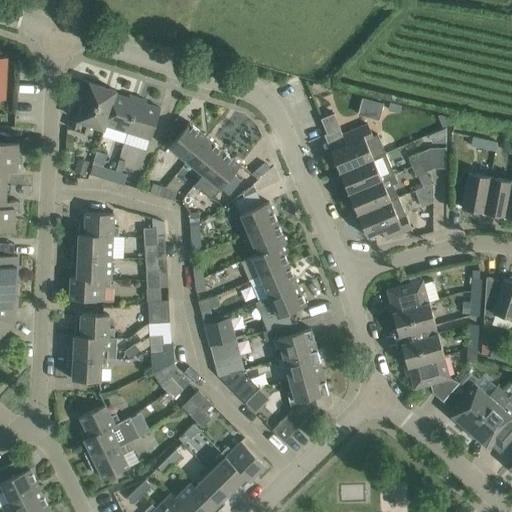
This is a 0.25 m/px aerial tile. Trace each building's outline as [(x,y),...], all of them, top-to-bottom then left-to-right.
[(150,139),(160,108),(114,94),(115,90),(80,79),(76,93),(84,96),(73,130),(84,134),(87,123),(103,129),(104,125),(150,139)] [(206,137),(189,122),(169,146),(187,160),(206,137)] [(338,169),(339,172),(373,158),(385,153),(377,135),(373,137),(367,123),(355,129),(354,128),(341,134),(345,144),(330,151),(335,163),(333,167),(338,169)] [(0,228),(13,229),(14,206),(4,206),(6,164),(16,165),(18,134),(0,132),(0,228)] [(511,136),(505,135),(501,151),(511,153),(511,136)] [(497,142),(472,136),(470,145),(495,151),(497,142)] [(223,150),(206,137),(187,160),(203,174),(223,150)] [(421,162),(412,166),(416,176),(435,169),(430,147),(417,152),(421,162)] [(446,169),(446,147),(430,147),(435,169),(446,169)] [(223,150),(203,174),(220,188),(240,164),(223,150)] [(421,162),(417,152),(408,156),(412,166),(421,162)] [(377,170),(373,158),(339,172),(341,176),(339,180),(343,182),(348,193),(394,174),(390,165),(377,170)] [(102,167),(99,177),(123,184),(126,175),(102,167)] [(483,212),(490,176),(468,172),(461,208),(472,210),(475,214),(479,211),(483,212)] [(356,211),(357,214),(398,197),(392,184),(398,182),(395,174),(394,174),(348,193),(353,205),(351,209),(356,211)] [(500,215),(504,216),(511,180),(490,176),(483,212),(494,214),(496,218),(500,215)] [(164,188),(152,184),(149,192),(161,196),(164,188)] [(426,184),(402,195),(409,211),(433,200),(426,184)] [(161,196),(173,200),(176,191),(164,188),(161,196)] [(356,222),(361,224),(366,236),(381,230),(385,239),(411,229),(398,197),(357,214),(358,218),(356,222)] [(277,222),(268,202),(240,214),(248,234),(277,222)] [(78,225),(78,234),(112,236),(118,236),(118,227),(112,227),(113,213),(85,212),(84,225),(78,225)] [(190,225),(198,225),(197,212),(189,213),(190,225)] [(277,222),(248,234),(257,254),(251,256),(251,257),(285,242),(277,222)] [(191,238),(199,238),(198,225),(190,225),(191,238)] [(143,228),(143,237),(164,236),(163,227),(143,228)] [(111,257),(112,236),(78,234),(77,247),(71,246),(71,255),(111,257)] [(143,237),(145,259),(165,257),(164,236),(143,237)] [(199,238),(191,238),(191,251),(200,251),(199,238)] [(285,242),(251,257),(260,276),(288,264),(280,245),(286,242),(285,242)] [(0,281),(16,283),(17,266),(14,266),(14,256),(4,255),(4,244),(0,243),(0,281)] [(110,279),(111,257),(71,255),(71,264),(77,265),(76,277),(70,277),(110,279)] [(165,257),(145,259),(146,280),(159,279),(167,279),(165,257)] [(288,264),(260,276),(268,296),(297,284),(288,264)] [(201,265),(192,265),(194,278),(203,277),(201,265)] [(480,297),(481,279),(479,278),(479,270),(472,270),(471,296),(480,297)] [(110,279),(70,277),(69,299),(103,300),(104,287),(110,288),(110,279)] [(203,277),(194,278),(195,291),(204,290),(203,277)] [(494,313),(510,317),(511,310),(511,278),(511,277),(507,279),(503,278),(501,282),(486,277),(483,313),(493,316),(494,313)] [(146,288),(160,287),(159,279),(146,280),(146,288)] [(392,315),(429,305),(422,280),(386,290),(390,302),(387,306),(391,309),(392,312),(392,315)] [(0,317),(14,323),(15,308),(12,308),(12,299),(15,299),(16,283),(0,281),(0,317)] [(297,284),(268,296),(277,317),(306,304),(297,284)] [(462,313),(469,313),(469,315),(478,316),(480,297),(471,296),(470,302),(462,301),(462,313)] [(429,305),(392,315),(398,335),(400,335),(401,339),(436,329),(429,305)] [(203,323),(212,320),(209,309),(200,311),(203,323)] [(149,323),(169,322),(169,313),(148,314),(149,323)] [(212,320),(203,323),(209,345),(234,338),(227,313),(212,320)] [(108,328),(109,315),(80,314),(80,327),(74,326),(73,335),(102,337),(114,338),(114,328),(108,328)] [(3,334),(14,323),(0,317),(0,333),(1,333),(3,334)] [(277,359),(278,360),(322,348),(316,349),(311,328),(292,333),(290,323),(262,330),(265,340),(272,338),(274,348),(280,347),(283,358),(277,359)] [(467,343),(477,343),(478,325),(469,324),(467,343)] [(436,329),(401,339),(402,342),(400,343),(406,363),(442,353),(436,329)] [(149,336),(150,345),(171,343),(170,334),(149,336)] [(101,349),(102,337),(73,335),(73,348),(67,348),(66,357),(107,358),(107,350),(101,349)] [(134,343),(123,351),(129,360),(140,352),(134,343)] [(172,343),(171,343),(150,345),(150,353),(173,351),(172,343)] [(467,343),(466,361),(476,362),(477,343),(467,343)] [(501,360),(504,351),(492,347),(489,357),(501,360)] [(322,348),(278,360),(280,369),(286,368),(289,379),(322,371),(319,359),(325,358),(322,348)] [(501,360),(511,363),(511,353),(504,351),(501,360)] [(442,353),(406,363),(407,366),(408,369),(406,373),(410,375),(413,388),(449,378),(442,353)] [(100,381),(100,380),(108,381),(109,367),(106,367),(107,358),(66,357),(66,366),(72,366),(71,379),(100,381)] [(240,361),(215,368),(217,374),(219,377),(230,373),(242,370),(240,361)] [(178,369),(173,362),(152,373),(161,386),(167,392),(184,375),(178,369)] [(230,373),(219,377),(245,402),(260,388),(248,375),(244,377),(242,370),(230,373)] [(322,371),(289,379),(292,391),(286,392),(289,402),(328,392),(322,371)] [(448,413),(468,430),(502,391),(496,386),(488,395),(475,383),(478,380),(468,371),(458,383),(467,391),(448,413)] [(182,389),(176,383),(184,375),(167,392),(173,398),(182,389)] [(198,390),(181,407),(195,420),(204,412),(211,404),(198,390)] [(511,434),(511,396),(508,397),(502,391),(468,430),(488,448),(505,428),(511,434)] [(108,427),(119,422),(115,414),(109,416),(104,404),(79,417),(85,429),(79,431),(83,439),(108,427)] [(283,441),(303,422),(292,410),(272,430),(283,441)] [(211,418),(204,412),(195,420),(202,427),(211,418)] [(183,433),(190,439),(199,430),(192,424),(183,433)] [(87,461),(123,444),(119,436),(114,438),(108,427),(83,439),(89,451),(83,453),(87,461)] [(227,446),(220,452),(249,481),(264,465),(241,441),(231,450),(227,446)] [(123,444),(87,461),(91,469),(97,467),(102,479),(128,466),(122,454),(127,452),(123,444)] [(173,464),(182,456),(175,449),(166,458),(173,464)] [(209,472),(229,492),(238,483),(242,487),(249,481),(220,452),(214,458),(218,463),(209,472)] [(173,464),(166,458),(157,467),(164,473),(173,464)] [(13,462),(0,468),(0,491),(3,490),(9,502),(39,488),(29,468),(19,473),(13,462)] [(196,476),(190,483),(218,511),(224,505),(220,501),(229,492),(209,472),(201,480),(196,476)] [(136,488),(142,495),(151,486),(144,480),(136,488)] [(217,511),(218,511),(190,483),(175,497),(175,498),(188,511),(217,511)] [(9,502),(14,511),(38,511),(48,507),(39,488),(9,502)] [(142,495),(136,488),(127,497),(133,503),(142,495)] [(188,511),(175,498),(175,497),(171,493),(156,508),(155,509),(158,511),(188,511)]
